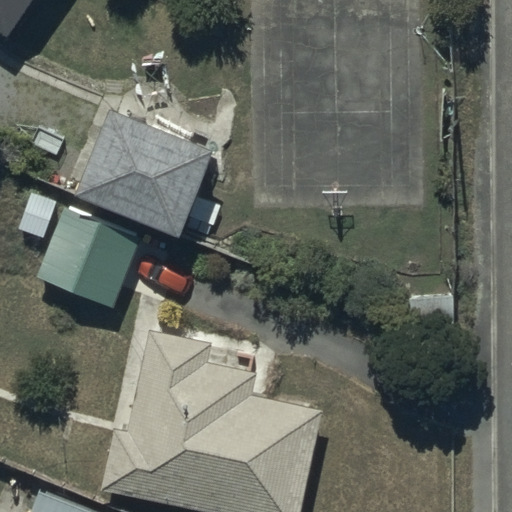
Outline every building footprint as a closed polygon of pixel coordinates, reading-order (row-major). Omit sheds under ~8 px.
[(0,0),(0,9),(6,14),(15,0),(0,0)] [(214,139),(114,100),(80,188),(180,227),(214,139)] [(140,234),(65,205),(39,274),(114,303),(140,234)] [(114,422),(101,482),(237,511),(303,511),(326,406),(254,391),(259,367),(234,361),(236,353),(212,348),(214,338),(150,324),(128,425),(114,422)] [(106,511),(41,486),(31,511),(106,511)]
